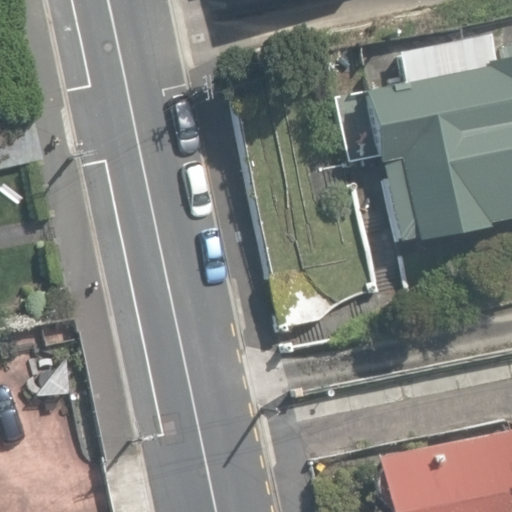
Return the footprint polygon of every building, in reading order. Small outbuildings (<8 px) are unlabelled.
[(408,235),(409,241),(486,226),(485,219),(511,213),(511,41),(496,44),(498,55),(481,59),(482,64),(465,67),(459,35),(389,49),(395,79),(359,87),(389,238),(408,235)] [(0,119),(0,166),(39,158),(29,113),(0,119)] [(268,275),(277,325),(320,317),(319,265),(268,275)] [(371,451),(382,511),(511,511),(511,450),(507,426),(371,451)] [(110,511),(103,470),(21,485),(26,511),(110,511)]
